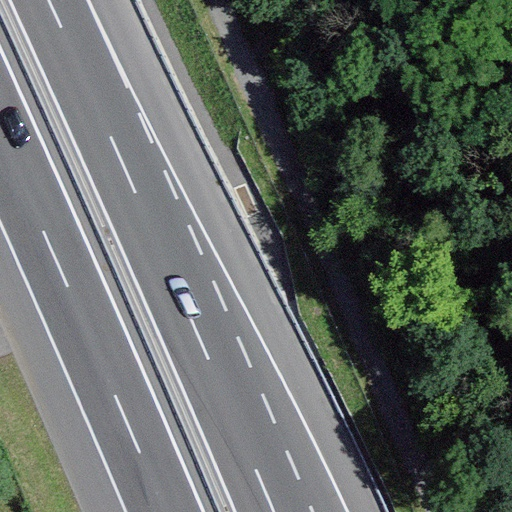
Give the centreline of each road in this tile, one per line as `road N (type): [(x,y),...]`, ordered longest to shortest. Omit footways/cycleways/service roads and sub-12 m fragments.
road 1 (motorway): [(273,511),(48,0)]
road 2 (track): [(440,511),(223,0)]
road 3 (motorway): [(0,135),(164,511)]
